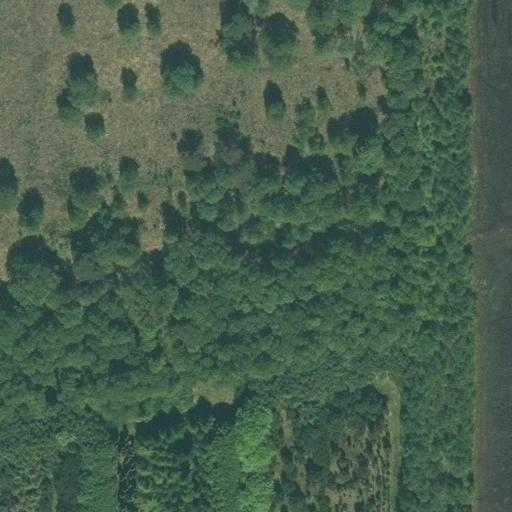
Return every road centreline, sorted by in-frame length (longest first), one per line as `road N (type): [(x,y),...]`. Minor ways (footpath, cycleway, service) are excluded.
road 1 (track): [(373,380),(0,453)]
road 2 (track): [(373,380),(389,393),(392,511)]
